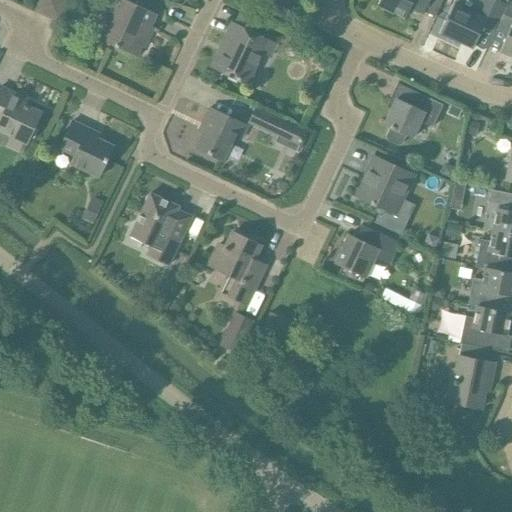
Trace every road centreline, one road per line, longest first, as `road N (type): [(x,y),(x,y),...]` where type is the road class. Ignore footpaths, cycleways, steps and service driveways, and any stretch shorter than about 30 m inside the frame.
road 1 (tertiary): [(324,511),(0,254)]
road 2 (residential): [(152,115),(144,146),(151,158),(299,222),(341,133),(337,89),(358,35)]
road 3 (residential): [(0,11),(17,19),(36,62),(152,115)]
road 4 (residential): [(511,98),(473,91),(358,35)]
road 5 (residential): [(152,115),(215,0)]
